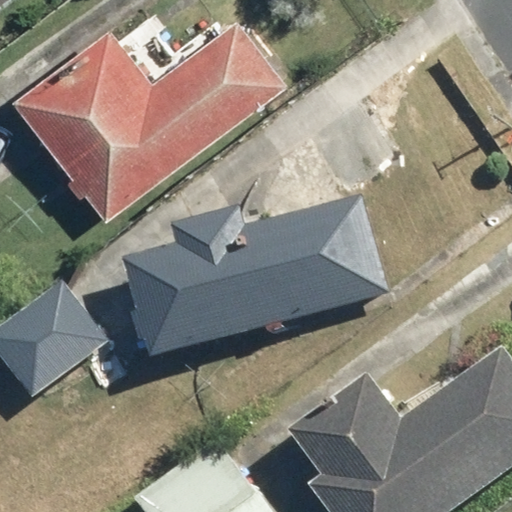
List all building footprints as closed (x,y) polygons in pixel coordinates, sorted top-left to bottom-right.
[(0,0),(0,10),(14,0),(0,0)] [(116,224),(291,85),(238,20),(184,62),(149,18),(124,38),(114,26),(18,102),(116,224)] [(129,270),(156,368),(398,301),(370,202),(259,233),(253,214),(185,232),(191,253),(129,270)] [(0,349),(47,406),(121,345),(69,282),(0,338),(0,349)] [(330,511),(462,511),(511,478),(511,360),(416,426),(385,382),(302,439),(333,483),(318,493),(330,511)] [(270,511),(224,447),(144,504),(150,511),(270,511)]
